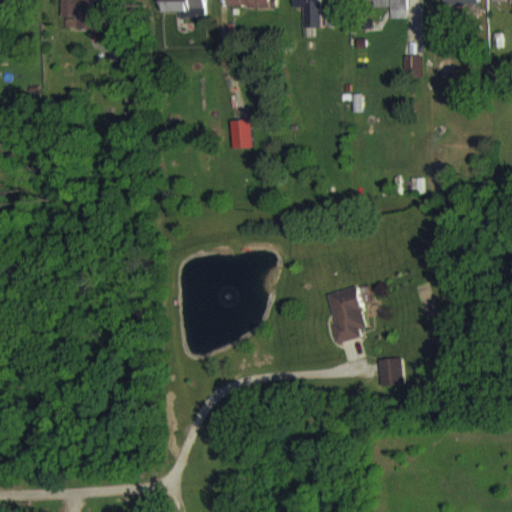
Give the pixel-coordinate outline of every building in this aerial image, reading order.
[(228,19),(278,18),(277,9),(271,9),(271,0),(228,1),(228,19)] [(322,1),(294,0),(294,18),(304,19),(303,38),(321,39),(322,1)] [(391,30),(408,29),(407,0),(362,0),(362,11),(370,11),(370,18),(391,18),(391,30)] [(469,16),(469,22),(479,22),(478,0),(443,0),(444,16),(469,16)] [(511,0),(491,0),(493,14),(511,13),(511,0)] [(95,7),(78,7),(78,2),(64,1),(64,28),(79,29),(78,40),(94,40),(95,7)] [(181,30),(206,29),(206,2),(163,3),(163,24),(181,23),(181,30)] [(326,38),(340,37),(340,19),(326,19),(326,38)] [(422,67),(406,67),(405,88),(422,89),(422,67)] [(233,132),(234,160),(254,159),(253,131),(233,132)] [(329,305),(337,337),(334,337),(338,355),(363,349),(361,341),(369,339),(359,298),(329,305)] [(382,398),(405,397),(404,369),(381,370),(382,398)]
